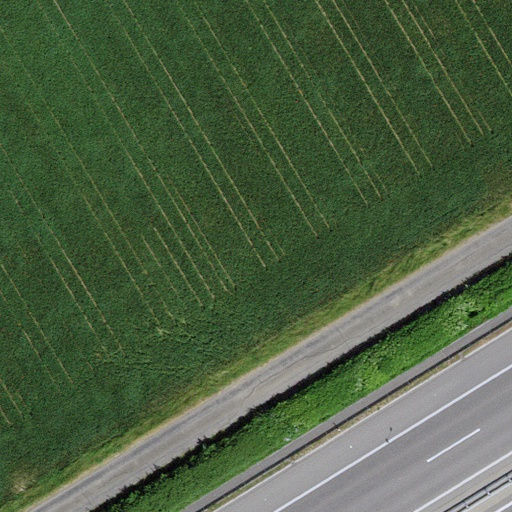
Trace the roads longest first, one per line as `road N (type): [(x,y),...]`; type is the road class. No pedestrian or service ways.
road 1 (track): [(57,511),(511,233)]
road 2 (motorway): [(511,409),(345,511)]
